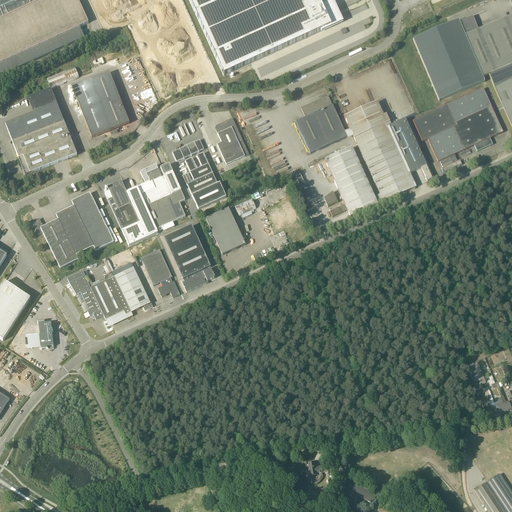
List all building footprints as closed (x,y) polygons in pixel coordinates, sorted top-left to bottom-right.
[(0,0),(0,77),(85,38),(80,28),(89,24),(78,0),(0,0)] [(96,0),(107,22),(107,23),(108,23),(154,2),(155,2),(155,0),(154,0),(96,0)] [(189,0),(224,76),(332,27),(342,22),(333,1),(322,6),(322,5),(319,0),(189,0)] [(492,82),(511,73),(511,16),(478,30),(473,17),(460,22),(459,20),(413,40),(439,102),(485,82),(483,78),(489,75),(492,82)] [(75,68),(47,78),(51,89),(79,78),(75,68)] [(110,73),(72,88),(92,139),(130,124),(110,73)] [(511,73),(492,82),(494,88),(511,127),(511,73)] [(442,171),(443,174),(447,172),(447,171),(458,166),(458,167),(462,165),(461,162),(460,161),(457,162),(455,155),(474,146),(477,152),(493,145),(490,139),(503,133),(483,89),(412,121),(422,143),(428,140),(438,163),(440,162),(443,168),(442,169),(442,170),(442,171)] [(333,105),(332,105),(328,96),(301,109),(305,118),(296,122),(310,154),(320,150),(347,138),(346,135),(345,132),(342,127),(333,105)] [(375,198),(352,149),(325,161),(351,218),(359,214),(416,188),(410,174),(421,169),(428,182),(433,180),(405,120),(389,128),(377,103),(345,118),(380,195),(375,198)] [(30,174),(77,156),(57,105),(6,125),(25,176),(30,174)] [(249,155),(243,142),(233,119),(217,126),(218,127),(217,130),(216,130),(222,143),(217,145),(226,166),(249,155)] [(177,163),(204,150),(200,141),(172,153),(177,163)] [(220,184),(217,185),(203,154),(197,157),(202,168),(197,170),(192,159),(185,162),(194,182),(192,183),(188,174),(183,177),(192,197),(199,211),(226,198),(220,184)] [(140,173),(146,185),(138,188),(147,207),(157,230),(186,217),(180,203),(185,201),(169,165),(160,169),(164,177),(162,178),(156,166),(147,170),(147,171),(146,172),(145,171),(140,173)] [(307,190),(306,187),(301,175),(296,177),(301,189),(299,190),(300,193),(307,190)] [(121,181),(107,188),(113,199),(108,201),(122,231),(140,223),(121,181)] [(158,234),(138,189),(127,193),(141,223),(122,232),(129,247),(158,234)] [(328,208),(338,203),(333,193),(334,196),(330,198),(330,199),(325,201),(328,208)] [(94,248),(96,252),(114,243),(90,194),(72,203),(74,207),(94,248)] [(240,217),(256,209),(252,200),(236,208),(240,217)] [(77,256),(94,248),(74,207),(56,216),(58,220),(78,261),(79,261),(77,256)] [(343,213),(340,208),(330,212),(333,218),(343,213)] [(229,209),(206,219),(223,256),(245,245),(229,209)] [(78,261),(58,220),(44,228),(40,220),(31,224),(33,228),(34,228),(38,236),(43,234),(60,269),(78,261)] [(187,293),(206,284),(206,283),(215,278),(211,269),(203,272),(203,271),(211,268),(198,240),(192,226),(183,231),(164,239),(184,283),(182,284),(187,293)] [(160,251),(141,259),(154,287),(161,284),(162,287),(158,289),(162,298),(167,296),(166,294),(170,293),(173,299),(180,296),(174,282),(172,283),(171,279),(172,278),(160,251)] [(109,281),(124,312),(126,316),(143,308),(145,311),(153,308),(149,299),(148,300),(134,269),(109,281)] [(124,312),(109,281),(109,280),(91,289),(83,273),(67,280),(70,284),(76,296),(81,294),(82,295),(81,296),(80,297),(80,298),(80,299),(80,300),(81,303),(85,302),(86,304),(89,311),(90,312),(88,313),(90,317),(92,316),(95,317),(96,320),(104,317),(106,321),(124,312)] [(0,289),(0,339),(3,342),(30,300),(31,300),(31,299),(22,293),(22,294),(4,283),(0,289)] [(52,329),(52,323),(44,324),(44,323),(46,323),(46,322),(37,323),(37,324),(38,323),(41,348),(41,350),(40,350),(49,349),(47,349),(47,348),(50,348),(50,350),(54,350),(54,347),(53,335),(54,335),(54,329),(52,329)] [(479,366),(475,368),(481,384),(486,382),(479,366)] [(508,402),(506,403),(504,398),(498,383),(495,384),(501,399),(501,400),(506,413),(511,410),(508,402)] [(501,400),(501,399),(495,384),(492,385),(500,405),(494,407),(496,412),(499,411),(500,415),(506,413),(501,400)] [(489,390),(484,392),(488,402),(493,400),(489,390)] [(0,414),(9,400),(0,394),(0,414)] [(321,467),(316,468),(315,464),(308,465),(310,477),(319,476),(318,474),(322,474),(321,467)] [(506,511),(511,511),(511,492),(500,474),(487,483),(506,511)] [(346,477),(340,486),(372,504),(377,495),(346,477)] [(506,511),(487,483),(475,491),(488,511),(506,511)] [(346,494),(336,488),(329,500),(331,502),(330,504),(338,509),(346,494)]
